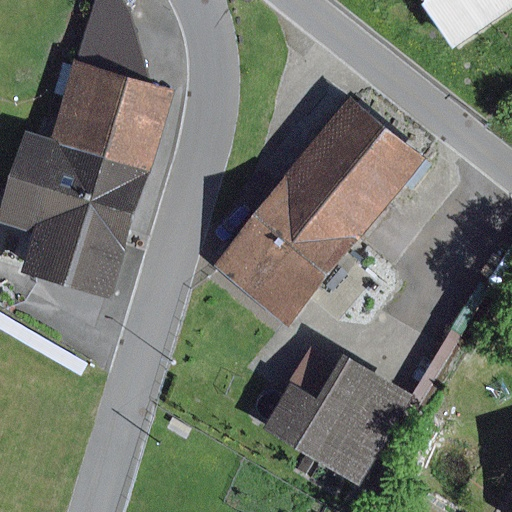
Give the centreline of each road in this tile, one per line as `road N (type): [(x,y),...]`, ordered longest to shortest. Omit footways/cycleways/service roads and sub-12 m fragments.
road 1 (residential): [(96,511),(213,131),(218,48),(204,0)]
road 2 (residential): [(295,0),(511,171)]
